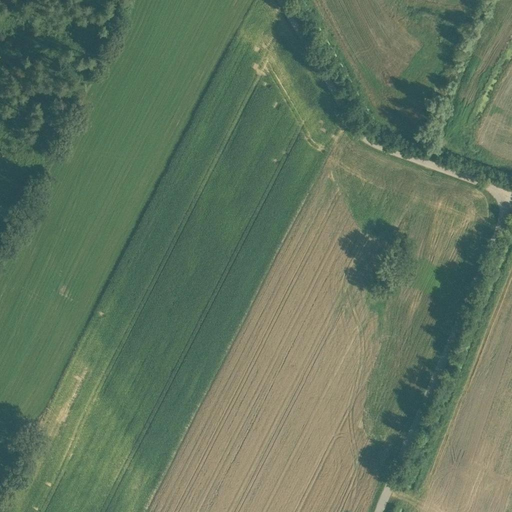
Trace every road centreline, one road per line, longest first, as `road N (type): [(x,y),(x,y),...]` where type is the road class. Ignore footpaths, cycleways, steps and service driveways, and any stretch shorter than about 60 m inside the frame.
road 1 (unclassified): [(511,197),(378,511)]
road 2 (unclassified): [(281,0),(356,129),(511,194)]
